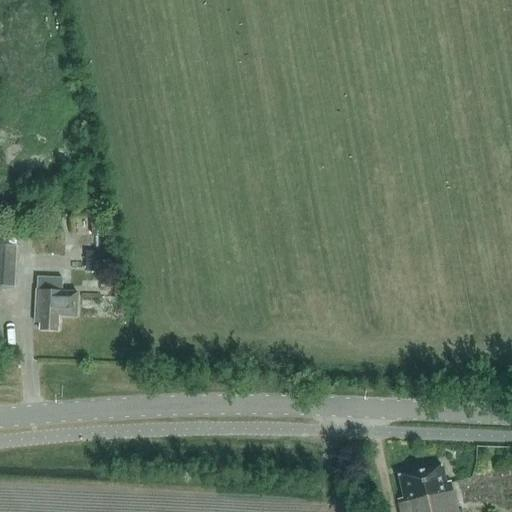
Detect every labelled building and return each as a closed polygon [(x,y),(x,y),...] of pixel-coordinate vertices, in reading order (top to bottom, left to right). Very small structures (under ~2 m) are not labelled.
[(104,236),(102,215),(90,216),(91,236),(104,236)] [(44,222),(46,230),(59,227),(57,219),(44,222)] [(0,245),(0,285),(13,286),(15,246),(0,245)] [(101,270),(101,254),(88,254),(88,270),(101,270)] [(76,293),(61,292),(62,278),(36,277),(34,322),(39,323),(38,330),(56,331),(57,316),(75,317),(76,293)] [(397,500),(399,511),(456,511),(449,482),(444,483),(440,467),(398,477),(403,499),(397,500)]
